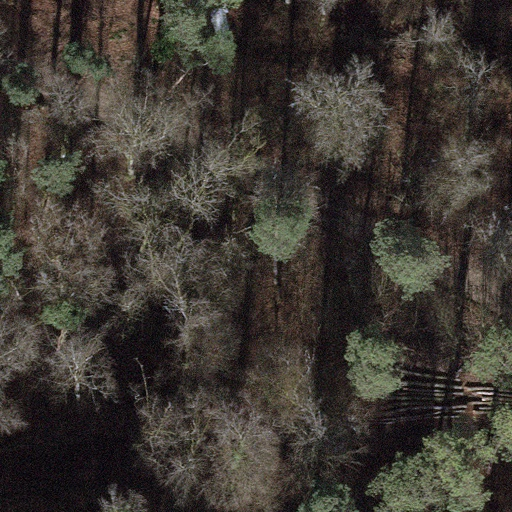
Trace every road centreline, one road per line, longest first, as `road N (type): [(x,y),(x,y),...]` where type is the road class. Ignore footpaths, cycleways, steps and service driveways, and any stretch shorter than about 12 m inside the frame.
road 1 (track): [(511,282),(0,73)]
road 2 (track): [(511,452),(0,482)]
